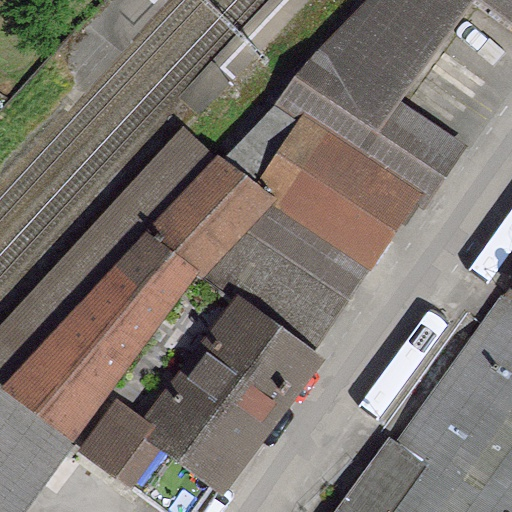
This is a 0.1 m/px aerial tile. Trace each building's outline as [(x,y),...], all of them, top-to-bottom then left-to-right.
[(404,62),(435,20),(443,27),(463,0),(481,0),(511,22),(511,0),(372,0),(348,25),(404,62)] [(183,130),(0,329),(0,384),(4,389),(0,394),(0,511),(18,511),(69,437),(73,440),(104,398),(197,273),(242,308),(309,358),(371,267),(367,264),(412,198),(421,204),(460,147),(380,94),(404,62),(348,25),(320,55),(282,112),(274,107),(220,164),(217,162),(183,130)] [(242,308),(197,273),(104,398),(115,406),(150,432),(242,308)] [(336,511),(511,511),(511,288),(399,445),(390,439),(336,511)] [(115,406),(84,448),(169,511),(192,511),(214,483),(216,484),(309,358),(242,308),(150,432),(115,406)]
